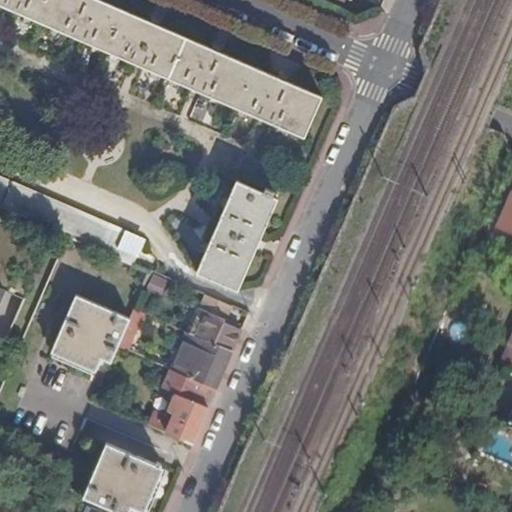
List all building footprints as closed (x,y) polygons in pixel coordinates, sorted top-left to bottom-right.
[(0,0),(0,3),(305,137),(323,96),(101,0),(0,0)] [(0,206),(71,238),(115,257),(119,251),(137,259),(143,243),(0,179),(0,206)] [(199,273),(239,291),(278,199),(238,182),(199,273)] [(511,234),(511,200),(500,229),(511,234)] [(483,240),(488,242),(492,232),(487,229),(482,240),(483,240)] [(500,248),(488,242),(483,240),(477,255),(484,257),(482,262),(487,265),(489,260),(494,262),(500,248)] [(148,291),(160,297),(166,283),(154,278),(148,291)] [(120,348),(132,321),(78,297),(55,352),(99,371),(103,359),(113,364),(120,348)] [(226,321),(232,308),(208,298),(202,311),(226,321)] [(146,315),(136,311),(132,321),(120,348),(129,352),(146,315)] [(234,353),(243,332),(225,324),(226,321),(202,311),(192,334),(211,342),(234,353)] [(226,371),(234,353),(211,342),(195,380),(198,382),(218,391),(226,371)] [(511,345),(502,364),(511,368),(511,345)] [(149,427),(193,446),(203,424),(210,409),(190,400),(198,382),(195,380),(171,370),(163,389),(178,396),(171,412),(176,415),(174,421),(155,412),(149,427)] [(190,400),(210,409),(218,391),(198,382),(190,400)] [(85,498),(117,511),(129,511),(131,507),(143,511),(161,470),(161,468),(161,466),(157,465),(157,466),(108,445),(85,498)] [(452,473),(438,467),(434,476),(448,482),(452,473)]
